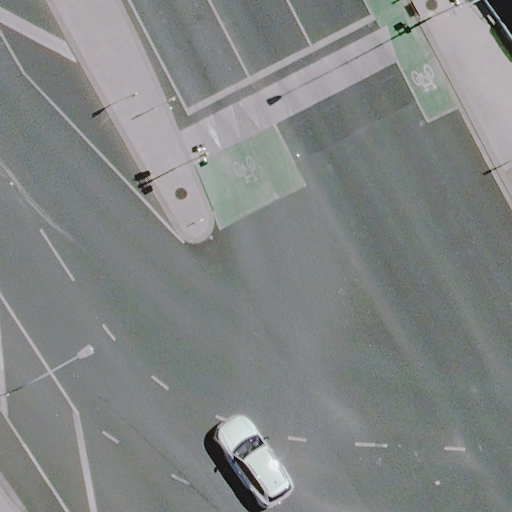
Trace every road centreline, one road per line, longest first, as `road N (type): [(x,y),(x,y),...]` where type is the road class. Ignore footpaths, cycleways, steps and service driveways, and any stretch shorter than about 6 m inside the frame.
road 1 (primary): [(221,0),(320,176),(511,424)]
road 2 (primary): [(193,511),(0,202)]
